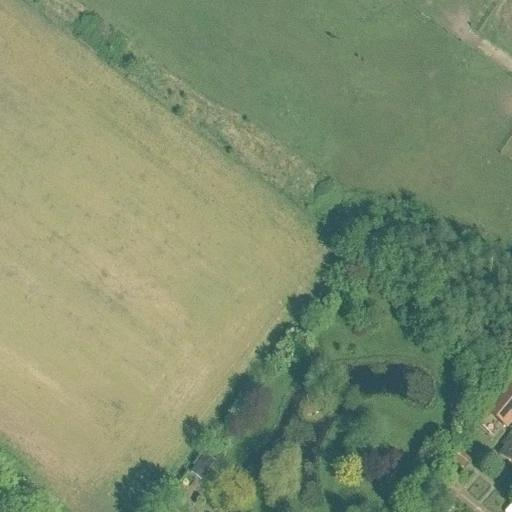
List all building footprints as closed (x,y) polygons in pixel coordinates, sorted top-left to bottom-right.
[(511,376),(483,410),(507,430),(511,423),(511,376)] [(498,458),(499,459),(511,469),(511,431),(501,446),(505,449),(498,458)] [(471,462),(460,454),(453,462),(464,471),(471,462)] [(204,456),(199,463),(208,470),(214,463),(204,456)] [(0,511),(14,511),(0,498),(0,511)]
